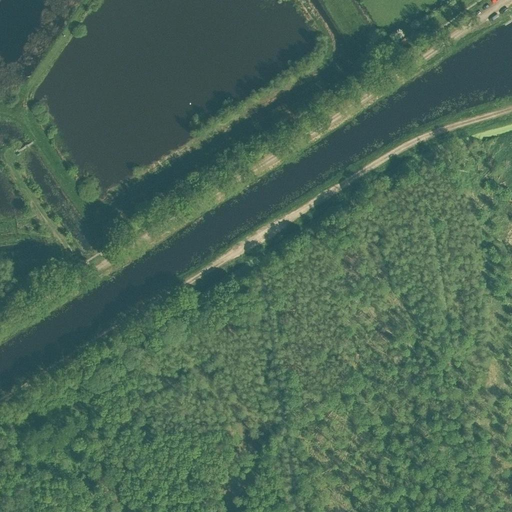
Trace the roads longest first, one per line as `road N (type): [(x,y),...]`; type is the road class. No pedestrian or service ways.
road 1 (track): [(0,331),(323,125),(501,0)]
road 2 (track): [(0,402),(379,160),(422,137),(511,109)]
road 3 (track): [(281,511),(245,246)]
